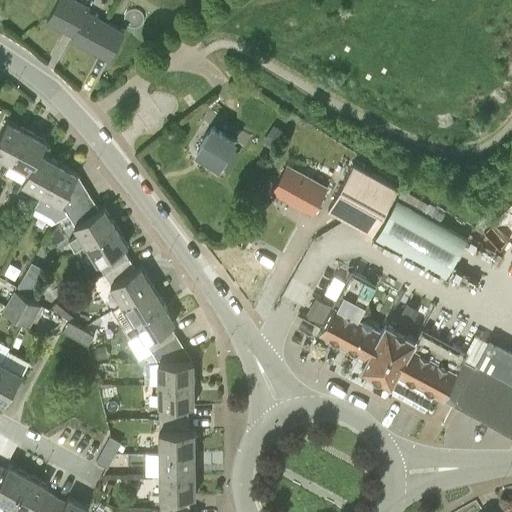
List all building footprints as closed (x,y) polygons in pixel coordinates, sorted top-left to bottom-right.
[(78,0),(55,0),(55,2),(47,20),(75,32),(72,39),(112,57),(124,29),(85,11),(88,4),(78,0)] [(8,118),(0,132),(0,154),(11,161),(28,129),(8,118)] [(273,149),(285,130),(275,121),(262,141),(273,149)] [(197,151),(219,165),(234,140),(212,126),(197,151)] [(11,161),(28,171),(29,171),(40,151),(41,152),(47,140),(28,129),(11,161)] [(43,192),(59,162),(41,152),(40,151),(29,171),(28,171),(22,181),(43,192)] [(68,212),(68,214),(93,198),(78,173),(78,172),(59,162),(43,192),(45,193),(39,204),(61,216),(68,212)] [(353,162),(328,208),(372,232),(398,186),(353,162)] [(272,191),(288,199),(312,212),(326,186),(288,164),(272,191)] [(93,198),(68,214),(86,243),(116,224),(104,205),(99,208),(93,198)] [(445,275),(467,236),(397,198),(375,236),(445,275)] [(511,217),(507,215),(488,250),(507,260),(511,251),(511,217)] [(86,243),(105,272),(129,257),(123,247),(128,244),(116,224),(86,243)] [(105,272),(123,301),(152,282),(141,264),(136,267),(129,257),(105,272)] [(31,294),(45,268),(32,260),(18,286),(31,294)] [(511,379),(466,355),(419,329),(415,336),(386,320),(381,329),(353,314),(353,313),(371,280),(352,270),(334,303),(320,329),(330,335),(339,340),(349,345),(348,345),(357,350),(357,349),(367,355),(362,364),(371,369),(382,376),(383,375),(391,380),(396,371),(406,376),(415,381),(425,386),(424,386),(433,391),(444,397),(446,392),(456,398),(454,402),(511,433),(511,379)] [(121,327),(134,319),(163,301),(152,282),(123,301),(110,308),(121,327)] [(12,298),(36,312),(41,304),(16,290),(12,298)] [(36,312),(12,298),(9,303),(5,311),(29,324),(36,312)] [(134,319),(152,348),(176,333),(171,324),(175,321),(163,301),(134,319)] [(63,330),(88,344),(94,333),(69,319),(63,330)] [(159,359),(159,382),(194,382),(194,360),(192,360),(176,333),(152,348),(159,359)] [(94,360),(108,358),(105,345),(91,348),(94,360)] [(3,360),(0,365),(0,398),(5,402),(22,371),(3,360)] [(159,382),(159,417),(188,417),(188,405),(194,405),(194,382),(159,382)] [(159,417),(160,451),(195,450),(194,429),(189,429),(188,417),(159,417)] [(110,434),(96,460),(107,466),(121,441),(110,434)] [(160,451),(160,473),(195,473),(195,450),(160,451)] [(0,464),(0,497),(11,504),(28,473),(9,463),(6,468),(0,464)] [(45,511),(55,495),(45,489),(48,484),(28,473),(11,504),(26,511),(45,511)] [(160,473),(161,507),(190,507),(190,495),(196,495),(195,473),(160,473)] [(85,511),(89,506),(68,495),(66,500),(55,495),(45,511),(85,511)] [(101,501),(97,508),(101,511),(106,504),(101,501)]
